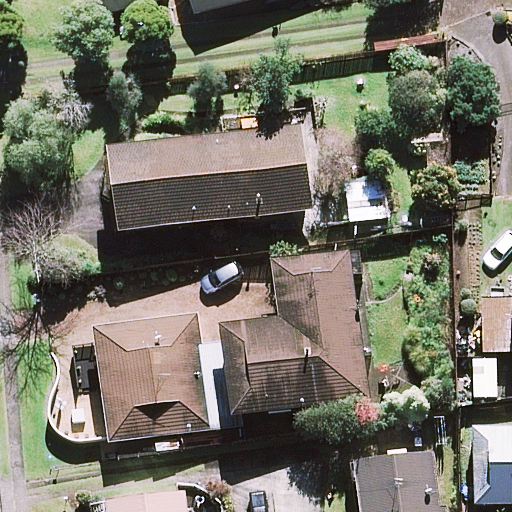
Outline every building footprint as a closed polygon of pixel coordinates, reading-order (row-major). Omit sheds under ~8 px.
[(365,173),(357,115),(111,147),(122,231),(309,207),(311,223),(397,212),(391,170),(365,173)] [(198,326),(197,315),(97,328),(112,443),(212,429),(237,426),(235,414),(370,396),(353,262),(279,272),(284,315),(218,324),(220,344),(201,346),(198,326)] [(497,354),(471,356),(473,396),(498,395),(497,354)] [(511,424),(475,425),(476,502),(511,501),(511,424)] [(439,511),(432,452),(357,462),(363,511),(439,511)] [(188,511),(185,491),(107,502),(107,511),(188,511)]
